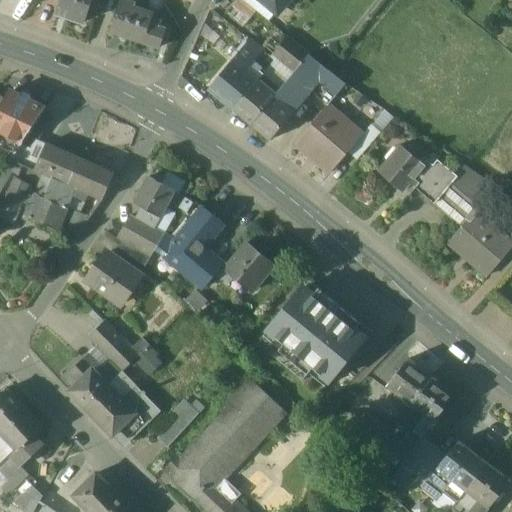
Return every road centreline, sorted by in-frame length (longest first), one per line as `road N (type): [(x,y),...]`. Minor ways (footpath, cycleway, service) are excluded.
road 1 (tertiary): [(511,382),(271,183),(159,109)]
road 2 (residential): [(159,109),(109,214),(6,349)]
road 3 (residential): [(159,511),(6,349)]
road 4 (tertiary): [(159,109),(0,43)]
